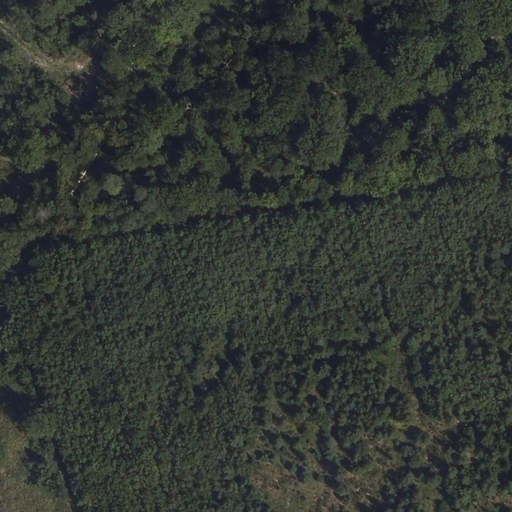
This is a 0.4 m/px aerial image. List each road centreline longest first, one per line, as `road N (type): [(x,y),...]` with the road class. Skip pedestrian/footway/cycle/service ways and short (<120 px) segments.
road 1 (track): [(511,169),(27,248)]
road 2 (track): [(0,284),(108,122),(137,0)]
road 3 (track): [(72,511),(0,291)]
